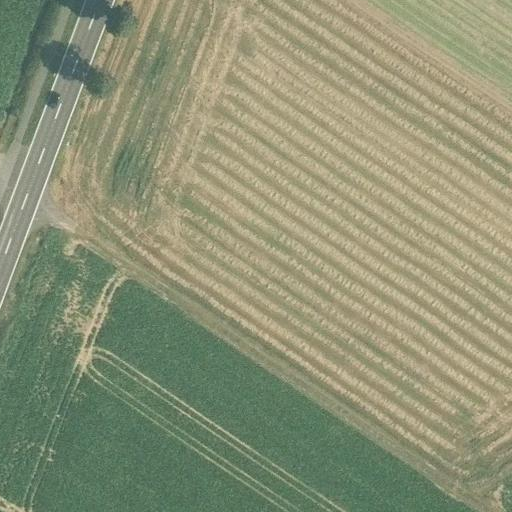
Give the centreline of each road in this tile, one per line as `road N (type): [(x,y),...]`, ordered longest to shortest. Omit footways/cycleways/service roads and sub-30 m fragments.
road 1 (track): [(23,202),(488,511)]
road 2 (tertiary): [(0,266),(98,0)]
